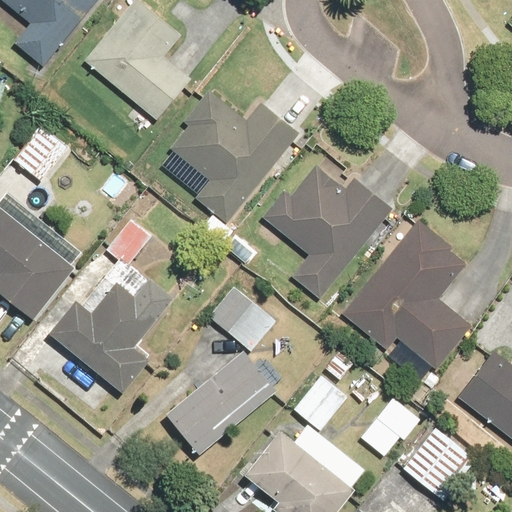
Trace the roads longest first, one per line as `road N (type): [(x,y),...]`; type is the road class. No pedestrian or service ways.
road 1 (residential): [(447,131),(401,109),(316,34),(304,1)]
road 2 (residential): [(427,0),(457,62),(447,131)]
road 3 (tertiary): [(0,434),(95,511)]
